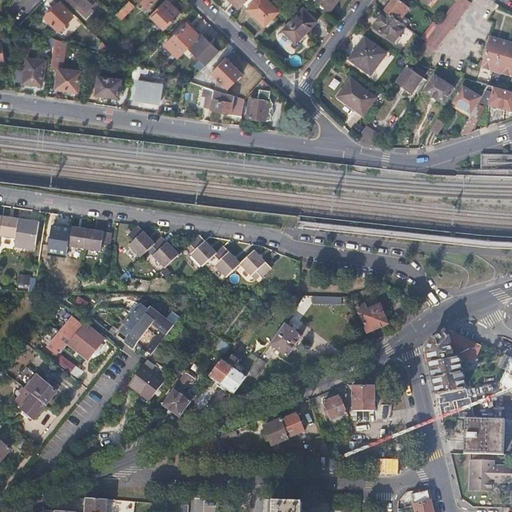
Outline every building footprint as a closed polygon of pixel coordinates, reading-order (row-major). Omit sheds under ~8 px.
[(96,1),(94,0),(68,0),(85,16),(92,9),(90,7),(96,1)] [(129,0),(115,14),(120,19),(133,5),(129,0)] [(166,0),(163,0),(149,15),(163,28),(179,13),(166,0)] [(280,8),(271,0),(254,0),(247,8),(264,24),(280,8)] [(315,0),(328,10),(334,0),(315,0)] [(398,0),(392,0),(384,11),(399,22),(409,8),(398,0)] [(455,0),(440,21),(435,27),(425,41),(424,42),(435,50),(471,1),(468,0),(455,0)] [(71,16),(57,2),(43,17),(57,31),(58,30),(62,33),(67,28),(63,24),(71,16)] [(317,21),(304,8),(283,29),(296,42),(317,21)] [(384,11),(372,27),(393,42),(394,41),(396,43),(401,37),(398,35),(405,26),(399,22),(384,11)] [(435,27),(440,21),(435,18),(431,23),(435,27)] [(164,43),(178,57),(188,47),(199,36),(185,22),(164,43)] [(188,47),(206,64),(219,51),(201,34),(199,36),(188,47)] [(47,44),(54,45),(55,38),(47,35),(47,44)] [(511,43),(490,37),(480,68),(511,77),(511,43)] [(55,38),(54,45),(66,47),(66,42),(55,38)] [(384,52),(364,38),(348,59),(368,74),(375,65),(384,52)] [(13,68),(15,81),(41,85),(45,60),(27,57),(25,69),(13,68)] [(196,78),(194,83),(216,90),(237,69),(225,57),(211,72),(209,81),(196,78)] [(433,69),(409,62),(406,66),(423,78),(429,75),(433,69)] [(423,78),(406,66),(395,83),(412,94),(423,78)] [(81,70),(59,67),(56,87),(78,90),(81,70)] [(216,90),(217,90),(226,93),(227,88),(242,73),(237,69),(216,90)] [(121,78),(98,75),(96,93),(118,96),(121,78)] [(455,89),(462,77),(458,76),(451,86),(434,76),(423,92),(444,104),(453,89),(455,89)] [(162,83),(138,79),(136,98),(159,102),(162,83)] [(351,79),(338,97),(363,116),(375,98),(351,79)] [(511,91),(487,85),(486,87),(486,89),(479,102),(484,103),(511,111),(511,108),(511,91)] [(471,113),(476,103),(480,96),(463,86),(453,102),(471,113)] [(258,99),(249,97),(246,116),(267,120),(268,120),(269,119),(270,118),(271,117),(271,115),(271,113),(270,112),(270,108),(273,106),(273,105),(273,103),(273,102),(272,101),(269,100),(271,91),(260,89),(258,99)] [(230,113),(241,115),(244,99),(226,93),(217,90),(215,98),(212,98),(212,97),(205,96),(204,107),(230,112),(230,113)] [(461,135),(470,132),(482,111),(481,110),(483,107),(476,103),(471,113),(459,133),(461,135)] [(370,120),(359,136),(374,146),(385,130),(370,120)] [(435,120),(429,131),(435,135),(442,125),(435,120)] [(357,123),(352,131),(359,135),(364,128),(357,123)] [(38,220),(1,215),(0,219),(0,237),(14,239),(13,244),(17,248),(27,249),(32,246),(35,246),(36,235),(38,220)] [(61,224),(59,238),(66,239),(65,247),(99,252),(100,244),(108,244),(110,232),(102,230),(68,225),(61,224)] [(136,256),(152,243),(142,230),(137,225),(127,233),(132,238),(126,244),(136,256)] [(198,265),(213,252),(214,251),(203,239),(199,234),(190,242),(194,247),(187,253),(198,265)] [(177,253),(166,241),(161,235),(152,243),(156,249),(150,255),(161,266),(177,253)] [(223,276),(237,263),(238,261),(228,250),(222,244),(214,251),(213,252),(218,259),(212,264),(223,276)] [(259,275),(269,265),(265,261),(253,248),(238,261),(237,263),(247,275),(254,269),(259,275)] [(112,304),(114,291),(107,291),(100,301),(112,304)] [(364,302),(355,306),(367,331),(387,322),(379,303),(366,308),(364,302)] [(124,340),(150,307),(149,305),(147,309),(139,303),(118,329),(126,335),(123,339),(124,340)] [(151,354),(173,324),(150,307),(124,340),(133,347),(137,342),(151,354)] [(68,342),(82,324),(71,315),(57,333),(68,342)] [(104,337),(84,321),(82,324),(68,342),(88,358),(91,354),(100,342),(104,337)] [(275,334),(293,347),(300,336),(283,323),(275,334)] [(428,350),(438,394),(447,392),(465,388),(466,388),(458,352),(474,359),(480,346),(454,333),(450,337),(446,331),(431,341),(428,350)] [(285,357),(293,347),(275,334),(268,344),(285,357)] [(8,337),(1,347),(5,351),(11,343),(12,344),(14,341),(8,337)] [(100,342),(91,354),(94,356),(103,344),(100,342)] [(207,376),(220,385),(233,367),(239,358),(232,353),(226,362),(223,360),(230,351),(227,348),(207,376)] [(226,362),(232,353),(230,351),(223,360),(226,362)] [(511,370),(511,353),(507,351),(500,365),(511,370)] [(59,354),(55,362),(79,378),(84,370),(59,354)] [(220,385),(233,394),(249,371),(258,358),(253,354),(240,373),(233,367),(220,385)] [(258,358),(249,371),(256,375),(266,361),(259,357),(258,358)] [(143,365),(128,384),(149,399),(163,380),(143,365)] [(174,385),(182,374),(180,372),(172,383),(174,385)] [(185,372),(177,384),(187,391),(196,379),(185,372)] [(29,391),(34,385),(18,373),(13,378),(14,379),(29,391)] [(33,395),(45,404),(57,390),(44,380),(42,383),(38,380),(37,381),(34,385),(38,388),(33,395)] [(190,392),(194,395),(199,388),(195,385),(190,392)] [(348,411),(348,423),(357,423),(357,411),(375,411),(374,385),(353,385),(353,411),(348,411)] [(465,388),(447,392),(451,407),(468,403),(465,388)] [(161,405),(178,418),(189,402),(172,389),(161,405)] [(34,418),(45,404),(33,395),(28,400),(24,397),(18,405),(34,418)] [(340,395),(324,402),(331,420),(348,413),(340,395)] [(484,417),(506,418),(511,418),(511,404),(484,403),(484,417)] [(152,411),(144,422),(149,426),(157,415),(152,411)] [(281,419),(289,438),(304,432),(296,413),(281,419)] [(466,417),(465,453),(505,454),(506,418),(484,417),(466,417)] [(272,445),(289,438),(281,419),(264,426),(268,434),(270,439),(272,445)] [(236,430),(216,438),(222,452),(233,452),(228,438),(238,434),(236,430)] [(324,455),(331,455),(323,437),(318,439),(324,455)] [(0,459),(9,449),(0,441),(0,459)] [(348,456),(370,457),(381,457),(382,443),(348,442),(348,456)] [(500,476),(500,481),(511,480),(511,464),(494,464),(494,460),(471,459),(470,490),(493,491),(494,480),(494,476),(500,476)] [(434,511),(429,489),(412,493),(417,511),(434,511)] [(111,499),(86,497),(85,511),(106,511),(107,504),(110,504),(111,499)] [(275,501),(274,511),(302,511),(303,502),(275,501)] [(175,503),(174,511),(188,511),(189,504),(175,503)]
